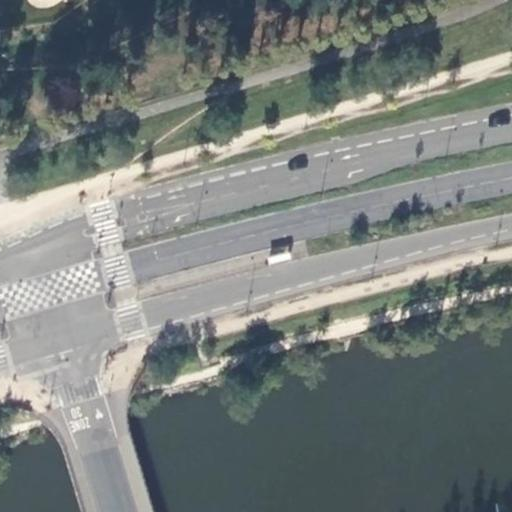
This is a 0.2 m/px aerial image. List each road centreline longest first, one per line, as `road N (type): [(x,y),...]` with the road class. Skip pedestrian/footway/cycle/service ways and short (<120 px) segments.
road 1 (primary): [(511,125),(29,248)]
road 2 (primary): [(63,342),(511,227)]
road 3 (unclassified): [(63,342),(115,511)]
